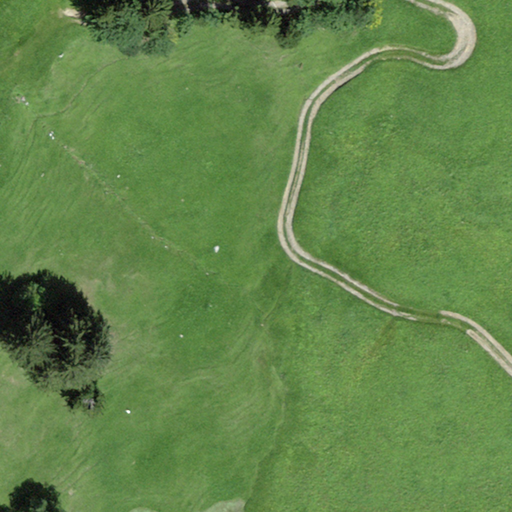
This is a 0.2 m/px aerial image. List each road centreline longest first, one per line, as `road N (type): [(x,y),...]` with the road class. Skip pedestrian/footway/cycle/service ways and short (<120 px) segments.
road 1 (track): [(426,0),(464,20),(468,46),(450,62),(396,51),(368,56),(316,98),(285,233),(308,262),(395,310),(465,324),(511,365)]
road 2 (track): [(77,17),(117,18),(193,1),(312,0)]
